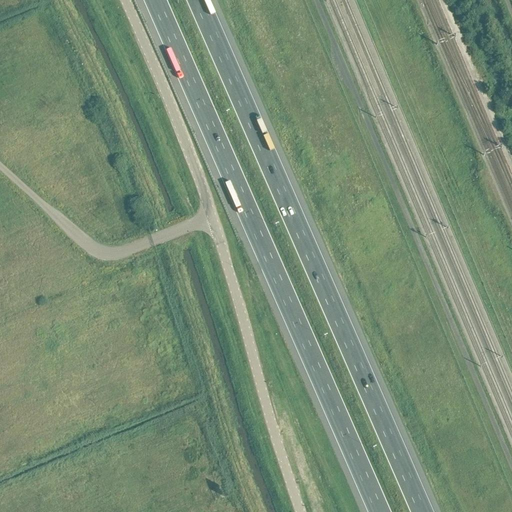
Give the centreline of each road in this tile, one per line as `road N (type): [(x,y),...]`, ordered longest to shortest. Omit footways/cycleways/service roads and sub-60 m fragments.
road 1 (motorway): [(422,511),(198,0)]
road 2 (motorway): [(156,0),(379,511)]
road 3 (unclassified): [(300,511),(224,255),(125,0)]
road 4 (track): [(511,334),(372,0)]
